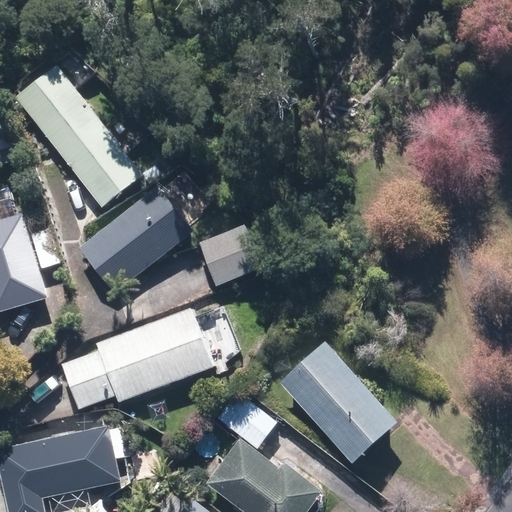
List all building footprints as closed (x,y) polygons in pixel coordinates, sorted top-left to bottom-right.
[(141,178),(57,69),(18,99),(102,208),(141,178)] [(82,251),(116,295),(192,236),(158,193),(82,251)] [(0,316),(48,302),(21,218),(0,224),(0,316)] [(199,243),(217,288),(264,268),(245,224),(199,243)] [(181,266),(127,305),(134,324),(210,297),(197,260),(181,266)] [(412,328),(382,291),(337,327),(367,365),(412,328)] [(102,353),(63,368),(79,412),(117,398),(118,403),(210,368),(190,314),(100,348),(102,353)] [(324,348),(281,385),(352,466),(395,429),(324,348)] [(277,425),(237,392),(216,419),(256,451),(277,425)] [(106,431),(0,452),(0,476),(7,511),(42,511),(40,502),(117,486),(106,431)] [(242,444),(207,487),(237,511),(310,511),(321,499),(285,470),(281,475),(242,444)]
